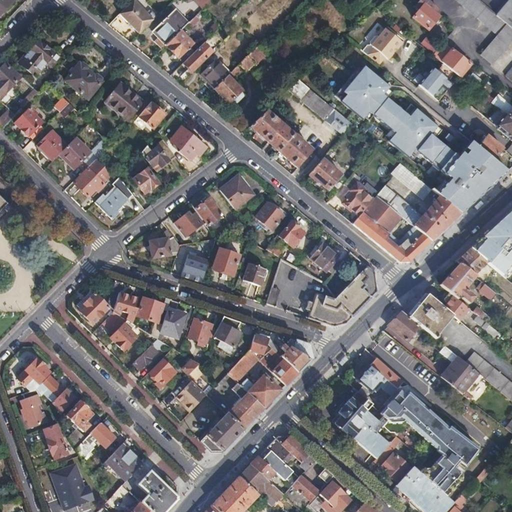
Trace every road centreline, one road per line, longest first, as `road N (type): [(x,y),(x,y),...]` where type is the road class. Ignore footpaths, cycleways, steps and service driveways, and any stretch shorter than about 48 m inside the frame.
road 1 (residential): [(98,259),(346,343)]
road 2 (residential): [(207,483),(38,317)]
road 3 (residential): [(243,147),(65,0)]
road 4 (residential): [(408,283),(243,147)]
road 5 (residential): [(106,251),(243,147)]
road 6 (residential): [(280,410),(389,511)]
road 7 (residential): [(106,251),(0,148)]
road 8 (primary): [(511,190),(408,283)]
